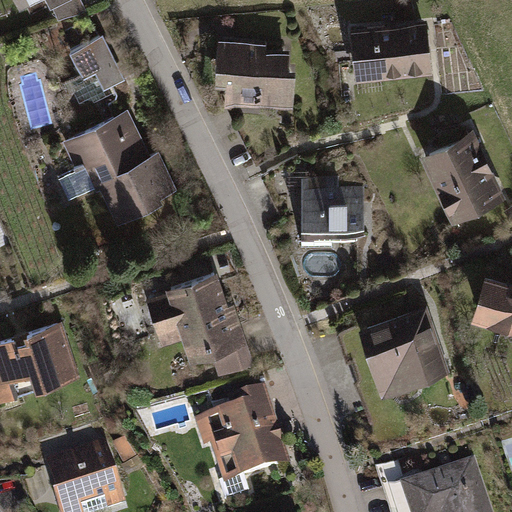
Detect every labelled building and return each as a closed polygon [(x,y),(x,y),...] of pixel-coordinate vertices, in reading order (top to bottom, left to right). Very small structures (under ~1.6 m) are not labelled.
[(14,0),(22,15),(46,3),(51,0),(14,0)] [(82,0),(51,0),(46,3),(52,15),(56,13),(61,22),(87,13),(81,1),(82,0)] [(352,34),(357,88),(434,80),(429,26),(352,34)] [(104,90),(125,80),(104,37),(71,53),(85,81),(97,75),(104,90)] [(269,44),(222,42),(219,94),(228,94),(228,112),(241,112),(240,118),(266,119),(266,113),(297,115),(299,75),(291,75),(292,55),(269,54),(269,44)] [(104,194),(120,229),(166,208),(163,201),(180,194),(162,155),(151,160),(131,116),(67,146),(78,171),(61,179),(74,208),(104,194)] [(475,135),(423,158),(452,225),(505,202),(475,135)] [(332,182),(333,241),(366,241),(366,192),(341,192),(341,181),(332,182)] [(305,226),(305,242),(333,241),(332,182),(304,182),(304,203),(296,203),(297,226),(305,226)] [(220,280),(148,301),(163,351),(184,345),(192,370),(217,363),(221,377),(255,367),(236,307),(229,309),(220,280)] [(511,286),(489,280),(477,326),(511,335),(511,286)] [(427,309),(361,333),(385,401),(451,378),(427,309)] [(64,326),(0,347),(0,404),(2,409),(83,381),(64,326)] [(290,469),(265,392),(230,404),(233,413),(197,425),(206,453),(214,451),(225,485),(220,486),(226,505),(251,497),(246,483),(290,469)] [(129,445),(117,453),(131,477),(144,469),(129,445)] [(106,447),(48,465),(62,511),(121,511),(126,511),(106,447)] [(490,511),(474,463),(402,487),(410,511),(490,511)]
